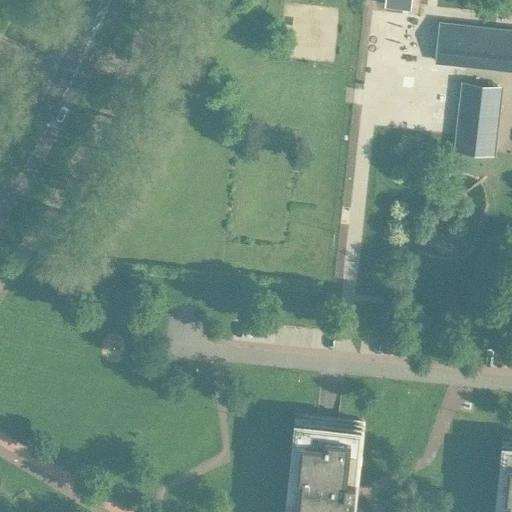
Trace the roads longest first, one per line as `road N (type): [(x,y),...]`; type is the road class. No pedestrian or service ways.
road 1 (residential): [(179,350),(511,385)]
road 2 (secondary): [(0,209),(78,67)]
